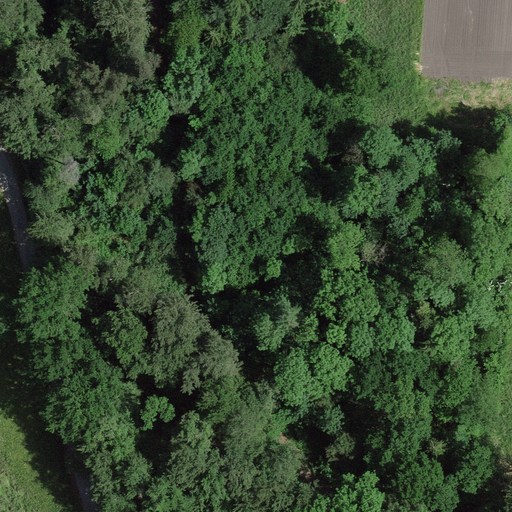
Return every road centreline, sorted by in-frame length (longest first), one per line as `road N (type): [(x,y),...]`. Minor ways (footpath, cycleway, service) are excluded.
road 1 (track): [(331,511),(224,339),(144,0)]
road 2 (unclassified): [(0,159),(92,511)]
